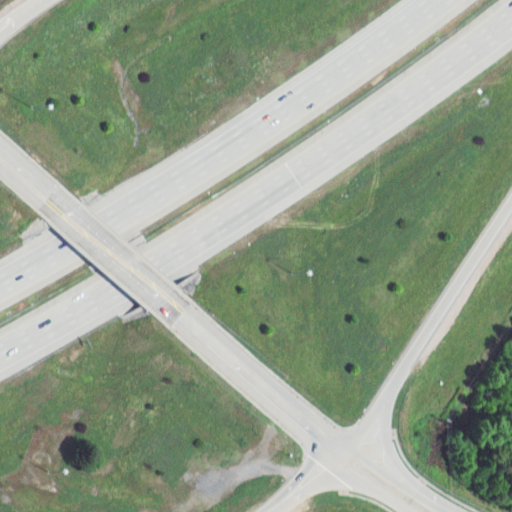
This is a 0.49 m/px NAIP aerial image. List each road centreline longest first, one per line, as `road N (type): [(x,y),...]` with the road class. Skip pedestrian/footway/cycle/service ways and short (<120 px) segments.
road 1 (motorway): [(0,347),(116,285),(277,180),(511,2)]
road 2 (motorway): [(437,0),(235,145),(0,285)]
road 3 (motorway): [(273,511),(341,457),(511,195)]
road 4 (tertiary): [(155,300),(341,457)]
road 5 (tertiary): [(52,212),(155,300)]
